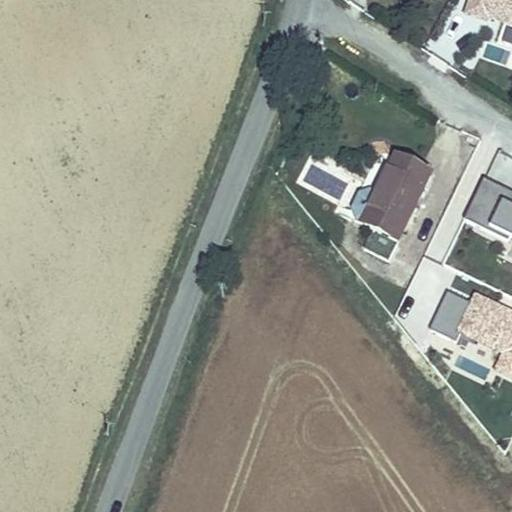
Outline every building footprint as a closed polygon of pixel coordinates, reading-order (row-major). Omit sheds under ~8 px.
[(511,0),(467,0),(461,18),(511,34),(511,0)] [(425,183),(374,160),(350,216),(400,238),(425,183)] [(511,194),(485,182),(464,221),(511,244),(511,194)] [(426,263),(397,322),(423,335),(452,276),(426,263)] [(511,314),(473,295),(455,338),(494,355),(488,372),(511,383),(511,314)]
